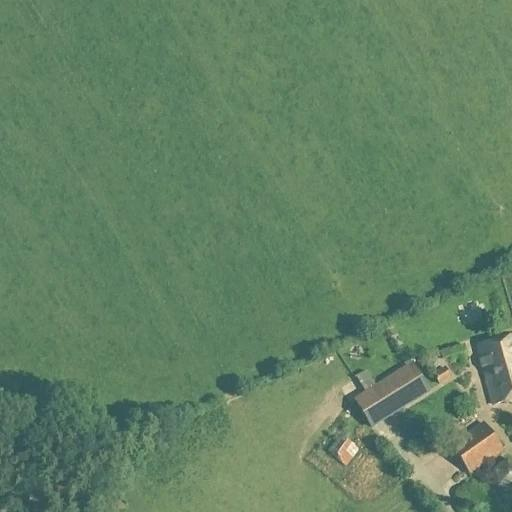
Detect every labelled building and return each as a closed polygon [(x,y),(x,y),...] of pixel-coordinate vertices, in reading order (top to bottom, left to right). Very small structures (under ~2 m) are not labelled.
[(511,337),(478,347),(494,405),(511,399),(511,337)] [(434,354),(424,358),(425,362),(435,358),(434,354)] [(428,391),(411,366),(356,400),(372,426),(428,391)] [(444,367),(432,374),(439,385),(451,378),(444,367)] [(469,475),(503,454),(484,425),(451,447),(469,475)] [(357,450),(338,437),(326,454),(346,467),(357,450)] [(511,463),(504,454),(489,468),(501,481),(511,470),(511,463)]
